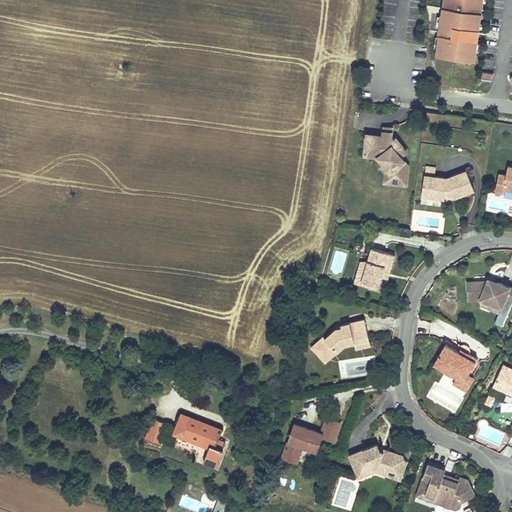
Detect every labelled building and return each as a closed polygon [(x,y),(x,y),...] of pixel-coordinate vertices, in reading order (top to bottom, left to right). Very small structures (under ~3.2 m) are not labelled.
[(444,0),(442,14),(441,14),(441,17),(439,28),(438,35),(439,35),(439,37),(438,48),(436,57),(474,62),(475,54),(476,43),(476,41),(466,39),(447,37),(448,34),(457,35),(457,32),(454,31),(454,28),(478,32),(478,31),(479,23),(482,4),(482,0),(444,0)] [(407,185),(410,165),(401,157),(406,151),(396,140),(394,142),(392,141),(392,135),(384,134),(383,138),(367,136),(365,157),(373,158),(373,153),(379,158),(386,165),(392,171),(390,183),(407,185)] [(386,165),(382,168),(387,173),(386,182),(390,183),(392,171),(386,165)] [(511,167),(506,166),(505,175),(502,189),(511,191),(511,167)] [(465,170),(445,178),(422,175),(420,197),(443,200),(443,198),(444,194),(452,196),(453,198),(472,191),(465,170)] [(497,174),(494,191),(501,192),(502,189),(505,175),(497,174)] [(362,272),(360,280),(368,282),(367,286),(375,289),(376,285),(377,285),(380,275),(382,270),(388,272),(394,253),(375,247),(371,260),(359,260),(356,270),(362,272)] [(356,270),(352,281),(367,286),(368,282),(360,280),(362,272),(356,270)] [(496,284),(487,281),(485,285),(466,287),(468,301),(480,299),(502,308),(505,298),(511,300),(511,288),(497,282),(496,284)] [(502,308),(480,299),(481,306),(499,313),(502,308)] [(309,348),(318,357),(324,352),(330,358),(344,345),(353,343),(368,339),(363,318),(339,324),(340,326),(340,329),(336,330),(334,327),(323,338),(321,337),(309,348)] [(368,339),(353,343),(354,349),(369,345),(368,339)] [(460,352),(446,344),(434,365),(444,370),(445,374),(451,378),(454,377),(457,378),(464,382),(468,375),(477,359),(469,354),(467,357),(460,352)] [(324,352),(318,357),(324,364),(330,358),(324,352)] [(511,367),(504,363),(493,386),(505,392),(511,395),(511,367)] [(475,379),(468,375),(464,382),(457,378),(454,384),(467,392),(475,379)] [(505,392),(493,386),(488,394),(485,402),(491,405),(495,397),(501,401),(505,392)] [(222,429),(182,413),(173,434),(214,451),(222,429)] [(341,422),(326,416),(321,430),(294,423),(282,458),(297,463),(303,446),(317,451),(322,438),(334,442),(341,422)] [(161,443),(167,421),(152,417),(146,439),(161,443)] [(379,444),(351,458),(360,475),(379,466),(388,469),(390,473),(389,475),(394,477),(395,475),(401,478),(406,466),(403,456),(390,451),(387,452),(381,450),(379,444)] [(428,463),(423,477),(430,480),(426,494),(435,497),(438,503),(455,509),(461,507),(463,501),(475,496),(468,479),(460,477),(460,479),(449,475),(448,478),(443,477),(445,469),(428,463)] [(360,475),(362,480),(378,472),(400,481),(401,478),(395,475),(394,477),(389,475),(390,473),(388,469),(379,466),(360,475)] [(430,480),(423,477),(417,496),(438,503),(435,497),(426,494),(430,480)] [(219,499),(215,510),(219,511),(222,511),(227,502),(219,499)]
